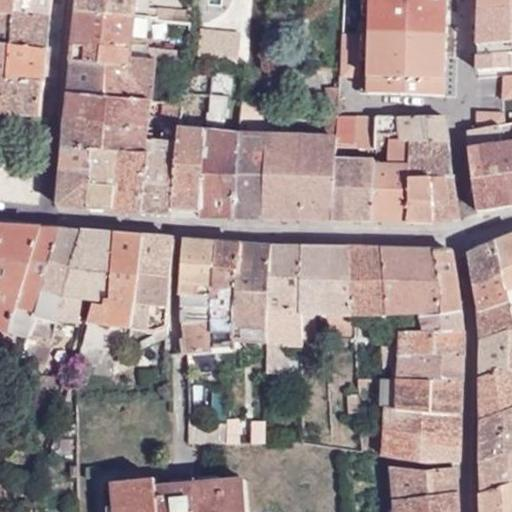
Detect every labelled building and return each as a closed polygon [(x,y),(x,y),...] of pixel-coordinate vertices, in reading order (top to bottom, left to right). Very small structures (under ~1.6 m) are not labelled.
[(17,0),(0,0),(0,13),(16,15),(17,0)] [(52,0),(17,0),(16,15),(51,18),(52,0)] [(80,0),(79,12),(136,17),(136,15),(137,0),(80,0)] [(137,0),(136,15),(153,17),(192,21),(192,10),(151,6),(151,0),(137,0)] [(382,0),(382,41),(455,42),(457,0),(382,0)] [(511,0),(490,0),(491,52),(511,50),(511,0)] [(79,12),(76,45),(133,49),(133,43),(136,17),(79,12)] [(16,15),(0,13),(0,44),(13,46),(15,24),(16,15)] [(275,13),(274,34),(285,35),(286,13),(275,13)] [(16,15),(15,24),(13,46),(47,50),(49,35),(51,18),(16,15)] [(191,30),(192,21),(153,17),(151,35),(172,37),(173,28),(191,30)] [(204,29),(203,56),(243,57),(243,30),(204,29)] [(454,98),(455,42),(382,41),(377,98),(454,98)] [(76,45),(74,63),(131,67),(132,58),(148,59),(149,48),(149,45),(133,43),(133,49),(76,45)] [(0,44),(0,74),(10,75),(11,66),(13,46),(0,44)] [(47,50),(13,46),(11,66),(30,68),(30,80),(45,82),(47,50)] [(149,48),(148,59),(157,59),(157,63),(187,66),(189,52),(149,48)] [(74,63),(72,94),(153,101),(157,63),(157,59),(148,59),(132,58),(131,67),(74,63)] [(10,75),(6,114),(41,116),(45,82),(30,80),(30,68),(11,66),(10,75)] [(0,113),(6,114),(10,75),(0,74),(0,113)] [(211,95),(209,125),(225,126),(228,96),(213,95),(213,86),(186,83),(185,93),(211,95)] [(304,220),(335,221),(338,161),(338,148),(339,117),(340,88),(329,87),(327,137),(269,136),(266,219),(304,220)] [(164,129),(182,130),(184,103),(153,101),(72,94),(69,121),(151,128),(156,128),(164,129)] [(339,117),(338,148),(357,149),(357,117),(339,117)] [(357,117),(357,149),(377,150),(378,136),(379,118),(357,117)] [(450,143),(446,117),(401,118),(402,135),(403,141),(403,142),(411,142),(450,143)] [(402,135),(401,118),(379,118),(378,136),(390,136),(402,135)] [(139,155),(148,155),(151,128),(69,121),(66,149),(94,150),(105,151),(114,152),(121,153),(139,155)] [(511,123),(469,131),(469,149),(479,212),(511,207),(511,123)] [(142,214),(175,216),(182,130),(164,129),(163,142),(154,141),(152,155),(148,155),(147,166),(142,214)] [(175,216),(205,217),(209,133),(182,130),(175,216)] [(205,217),(236,218),(240,135),(209,133),(205,217)] [(236,218),(266,219),(269,136),(240,135),(236,218)] [(390,141),(390,136),(378,136),(377,150),(377,151),(390,151),(390,141)] [(411,162),(411,142),(403,142),(403,141),(390,141),(390,151),(389,166),(377,166),(374,221),(390,222),(410,222),(411,180),(411,162)] [(452,162),(450,143),(411,142),(411,162),(452,162)] [(64,173),(92,175),(94,150),(66,149),(64,173)] [(89,211),(115,212),(121,153),(114,152),(105,151),(94,150),(92,175),(89,211)] [(115,212),(142,214),(147,166),(148,155),(139,155),(121,153),(115,212)] [(335,221),(374,221),(377,166),(377,162),(338,161),(335,221)] [(455,179),(452,162),(411,162),(411,180),(432,180),(455,179)] [(60,206),(89,211),(92,175),(64,173),(60,206)] [(460,219),(455,179),(432,180),(435,212),(435,223),(442,224),(460,219)] [(435,212),(432,180),(411,180),(410,222),(427,223),(435,223),(435,212)] [(36,321),(62,231),(51,230),(0,227),(0,330),(29,340),(36,321)] [(69,280),(84,233),(62,231),(36,321),(58,324),(58,321),(60,321),(69,280)] [(112,303),(117,236),(84,233),(69,280),(60,321),(80,324),(84,300),(106,302),(112,303)] [(134,328),(145,238),(117,236),(112,303),(106,302),(106,307),(95,305),(91,322),(134,328)] [(157,334),(169,329),(170,304),(177,240),(145,238),(134,328),(157,334)] [(504,276),(511,303),(511,306),(511,238),(502,243),(510,274),(504,276)] [(213,307),(217,244),(186,242),(181,295),(185,324),(213,324),(213,307)] [(496,245),(504,276),(510,274),(502,243),(496,245)] [(237,310),(243,246),(217,244),(213,307),(213,324),(214,337),(213,353),(236,352),(236,342),(237,310)] [(470,257),(475,288),(486,285),(504,276),(496,245),(485,249),(470,257)] [(271,312),(273,247),(243,246),(237,310),(236,342),(268,343),(269,312),(271,312)] [(303,314),(305,248),(273,247),(271,312),(269,312),(268,343),(267,371),(286,372),(286,346),(302,347),(304,346),(304,339),(303,314)] [(328,315),(326,249),(305,248),(303,314),(304,339),(317,338),(315,314),(328,315)] [(354,315),(351,250),(326,249),(328,315),(354,316),(354,315)] [(398,334),(398,314),(387,314),(384,250),(351,250),(354,315),(378,315),(378,322),(378,332),(398,334)] [(414,313),(415,251),(384,250),(387,314),(398,314),(414,313)] [(403,333),(436,333),(436,314),(435,251),(415,251),(414,313),(398,314),(398,334),(403,334),(403,333)] [(436,314),(461,310),(453,252),(435,251),(436,314)] [(475,288),(481,313),(511,303),(504,276),(486,285),(475,288)] [(511,332),(510,371),(511,370),(511,306),(511,303),(481,313),(482,341),(511,332)] [(436,334),(464,332),(461,310),(436,314),(436,333),(436,334)] [(354,316),(328,315),(329,338),(356,339),(355,333),(354,322),(354,316)] [(58,324),(36,321),(29,340),(24,356),(29,374),(33,360),(39,343),(52,346),(58,324)] [(214,337),(213,324),(185,324),(188,352),(188,354),(213,353),(214,337)] [(131,346),(155,335),(157,334),(134,328),(131,346)] [(157,342),(168,338),(169,329),(157,334),(155,335),(157,342)] [(434,355),(464,356),(464,332),(436,334),(436,333),(403,333),(403,334),(402,345),(401,356),(434,355)] [(482,341),(482,380),(510,371),(511,332),(482,341)] [(104,348),(84,345),(77,372),(113,375),(104,348)] [(384,362),(395,361),(395,345),(383,346),(384,362)] [(433,382),(463,382),(464,356),(434,355),(401,356),(401,361),(400,380),(433,382)] [(482,380),(482,390),(511,379),(511,370),(510,371),(482,380)] [(357,379),(358,395),(359,406),(365,406),(365,386),(366,386),(366,380),(357,379)] [(511,379),(482,390),(483,420),(511,409),(511,379)] [(433,414),(462,416),(463,382),(433,382),(400,380),(385,380),(382,380),(381,406),(386,407),(398,408),(398,411),(433,414)] [(349,413),(359,413),(359,406),(358,395),(348,396),(349,413)] [(385,432),(461,439),(462,416),(433,414),(398,411),(398,408),(386,407),(385,432)] [(511,409),(483,420),(483,463),(511,454),(511,409)] [(240,419),(230,419),(229,443),(241,443),(240,419)] [(266,425),(266,421),(253,421),(252,443),(266,444),(266,425)] [(204,425),(190,425),(190,443),(205,443),(204,425)] [(283,426),(266,425),(266,444),(282,444),(283,426)] [(385,432),(385,456),(428,465),(460,462),(461,439),(385,432)] [(511,454),(483,463),(483,494),(511,484),(511,454)] [(397,500),(459,493),(457,468),(426,471),(393,467),(397,500)] [(220,483),(197,485),(158,488),(158,480),(116,483),(118,508),(118,511),(249,511),(247,481),(220,483)] [(511,511),(511,484),(483,494),(484,511),(511,511)] [(460,511),(459,493),(397,500),(397,511),(460,511)]
